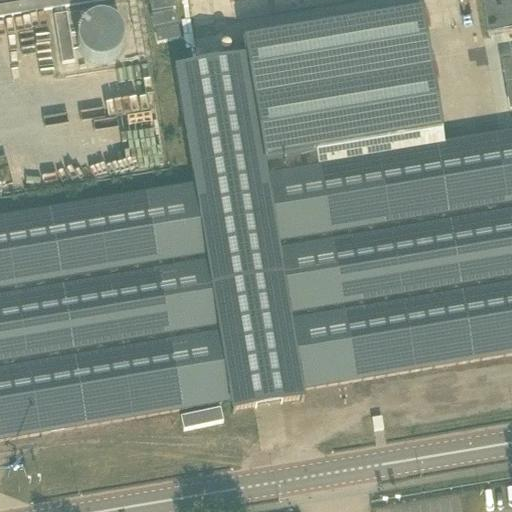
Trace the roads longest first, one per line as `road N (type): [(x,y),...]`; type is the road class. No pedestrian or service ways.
road 1 (secondary): [(107,511),(511,444)]
road 2 (unknown): [(449,0),(466,83),(486,97),(511,95)]
